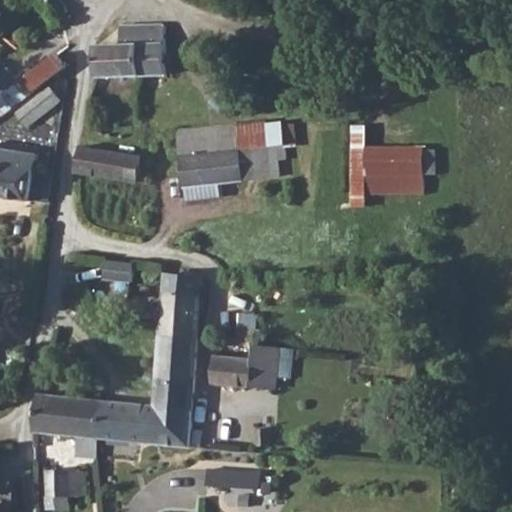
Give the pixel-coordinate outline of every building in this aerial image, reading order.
[(123,44),(99,43),(99,76),(141,75),(167,74),(167,47),(166,22),(124,24),(123,44)] [(17,83),(0,95),(0,116),(68,65),(57,53),(22,79),(26,83),(21,88),(17,83)] [(52,87),(19,115),(30,128),(63,99),(52,87)] [(242,148),(240,123),(179,129),(186,199),(221,195),(221,184),(247,182),(247,180),(272,177),(272,172),(270,149),(270,145),(242,148)] [(82,144),(77,172),(139,184),(143,154),(82,144)] [(424,145),(366,146),(367,195),(424,194),(424,145)] [(0,195),(31,200),(38,152),(0,146),(0,195)] [(165,320),(165,333),(201,335),(202,335),(206,275),(169,271),(165,320)] [(165,333),(159,403),(197,408),(202,335),(201,335),(165,333)] [(295,347),(218,337),(214,380),(278,388),(280,373),(292,373),(295,347)] [(83,455),(103,456),(101,436),(102,437),(106,398),(40,391),(37,430),(84,435),(83,455)] [(106,398),(102,437),(193,446),(197,408),(159,403),(146,402),(106,398)] [(198,431),(210,432),(211,409),(199,409),(198,431)] [(272,428),(257,428),(257,445),(272,444),(272,428)] [(89,466),(49,466),(50,493),(58,493),(57,509),(72,509),(72,493),(89,493),(89,466)] [(209,484),(230,485),(262,486),(263,468),(209,466),(209,484)] [(274,481),(266,481),(266,490),(274,490),(274,481)]
